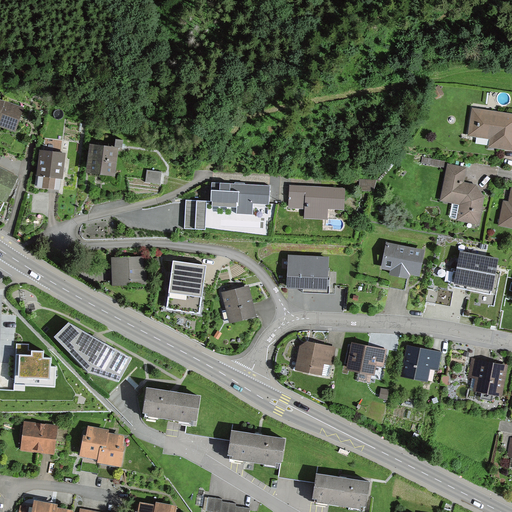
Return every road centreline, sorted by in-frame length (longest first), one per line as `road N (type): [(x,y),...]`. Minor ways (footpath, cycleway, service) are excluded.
road 1 (residential): [(244,386),(269,339),(297,321),(414,324),(511,341)]
road 2 (secondary): [(500,511),(244,386)]
road 3 (secondary): [(244,386),(10,257)]
road 4 (residential): [(289,511),(164,443)]
